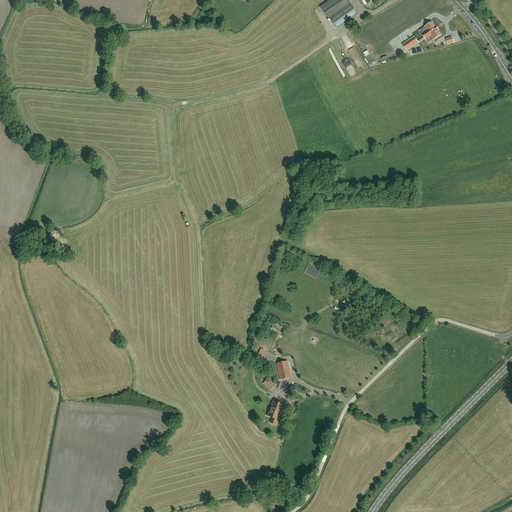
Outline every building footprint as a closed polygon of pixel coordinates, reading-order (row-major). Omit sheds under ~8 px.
[(358,15),(349,3),(349,4),(345,0),(330,0),(320,8),(328,19),(329,18),(337,30),(358,15)] [(427,30),(422,34),(426,40),(428,43),(433,39),(434,40),(436,38),(438,37),(441,35),(435,26),(432,22),(425,27),(427,30)] [(418,43),(414,37),(402,45),(406,51),(418,43)] [(280,380),(291,377),(287,361),(276,364),(280,380)] [(268,378),(263,384),(270,390),(275,384),(268,378)] [(294,394),(297,388),(291,386),(289,391),(294,394)] [(283,405),(279,404),(278,405),(276,404),(276,403),(272,401),(271,404),(274,406),(272,410),(269,409),(266,415),(272,418),(270,423),(276,425),(283,405)]
